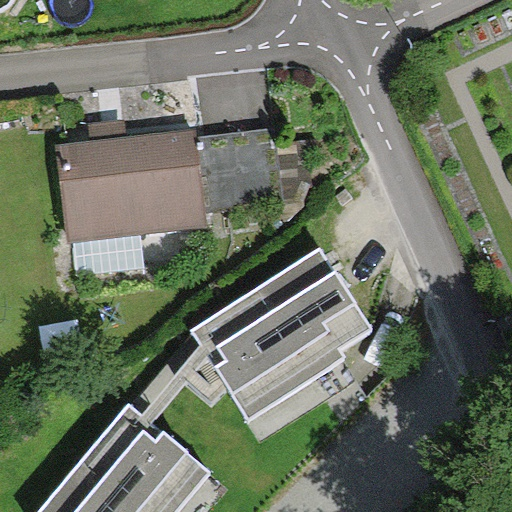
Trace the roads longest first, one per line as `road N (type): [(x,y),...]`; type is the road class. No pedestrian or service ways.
road 1 (residential): [(383,511),(481,362),(339,32)]
road 2 (residential): [(339,32),(0,70)]
